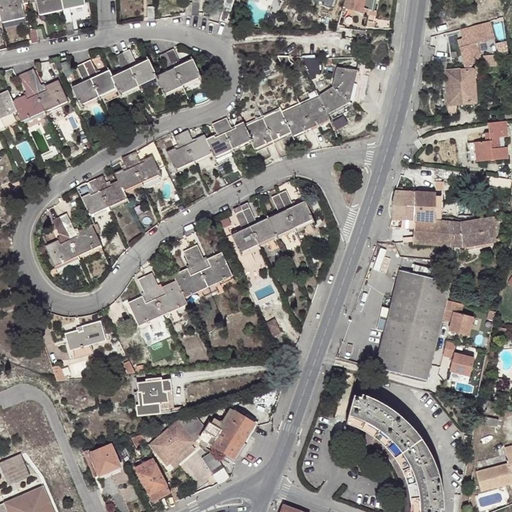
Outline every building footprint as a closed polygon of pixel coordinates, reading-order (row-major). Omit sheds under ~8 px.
[(0,0),(0,21),(1,25),(1,26),(25,21),(22,8),(21,1),(20,0),(0,0)] [(31,7),(29,0),(24,0),(21,1),(22,8),(31,7)] [(38,0),(39,5),(42,16),(66,12),(62,0),(38,0)] [(62,0),(66,12),(74,10),(88,8),(86,0),(62,0)] [(376,11),(378,0),(347,0),(347,1),(344,13),(348,14),(349,11),(370,16),(372,10),(376,11)] [(199,7),(191,6),(191,18),(197,17),(199,7)] [(146,7),(149,26),(156,23),(156,7),(146,7)] [(74,10),(66,12),(68,24),(76,22),(74,10)] [(225,10),(222,23),(228,26),(232,13),(225,10)] [(392,24),(393,16),(378,17),(379,25),(392,24)] [(76,22),(68,24),(71,36),(79,34),(76,22)] [(491,22),(463,30),(465,38),(466,46),(461,47),(465,68),(470,67),(474,62),(475,60),(480,60),(479,57),(478,52),(476,43),(494,40),(491,22)] [(35,31),(38,43),(45,41),(42,30),(35,31)] [(29,44),(38,43),(35,31),(27,32),(29,44)] [(173,49),(166,52),(182,85),(200,77),(192,59),(181,65),(173,49)] [(155,76),(148,60),(136,65),(129,50),(122,53),(137,86),(156,77),(155,76)] [(182,85),(166,52),(159,55),(166,71),(155,76),(156,77),(163,94),(182,85)] [(137,86),(122,53),(115,56),(122,71),(111,76),(116,89),(119,94),(137,86)] [(289,57),(278,57),(284,69),(293,65),(290,62),(289,57)] [(319,59),(310,59),(310,75),(320,75),(319,59)] [(111,76),(108,71),(97,76),(90,60),(83,63),(98,97),(116,89),(111,76)] [(80,105),(98,97),(83,63),(76,66),(83,82),(72,87),(80,105)] [(348,101),(351,102),(358,72),(357,72),(357,71),(337,68),(332,88),(348,101)] [(33,69),(26,72),(44,111),(67,101),(58,80),(42,87),(33,69)] [(448,105),(456,105),(477,103),(474,69),(446,71),(448,105)] [(12,101),(21,121),(44,111),(26,72),(19,75),(28,94),(12,101)] [(348,101),(332,88),(319,97),(327,114),(346,104),(348,101)] [(0,131),(21,121),(12,101),(7,91),(0,93),(0,131)] [(311,128),(329,120),(327,114),(319,97),(301,105),(311,128)] [(293,136),(311,128),(301,105),(282,114),(291,133),(293,136)] [(448,105),(449,116),(457,115),(456,105),(448,105)] [(281,111),(263,119),(273,141),(280,138),(279,134),(282,133),(284,136),(291,133),(282,114),(281,111)] [(245,127),(243,123),(234,127),(235,129),(232,130),(226,119),(220,122),(233,149),(251,141),(245,127)] [(273,141),(263,119),(245,127),(251,141),(255,150),(273,141)] [(492,122),(489,123),(489,133),(490,141),(487,141),(475,143),(477,162),(508,158),(506,147),(499,148),(498,137),(507,136),(505,121),(492,122)] [(233,149),(220,122),(213,125),(218,137),(215,138),(213,136),(205,140),(212,153),(214,158),(233,149)] [(180,134),(193,162),(212,153),(205,140),(203,135),(195,139),(196,141),(193,143),(187,131),(180,134)] [(175,170),(193,162),(180,134),(174,138),(178,147),(179,149),(176,151),(174,149),(167,152),(175,170)] [(128,156),(141,183),(160,174),(152,156),(143,160),(144,162),(141,164),(140,162),(135,152),(128,156)] [(114,173),(118,181),(123,191),(141,183),(128,156),(122,158),(123,160),(127,170),(124,172),(122,170),(114,173)] [(95,179),(108,207),(126,199),(123,191),(118,181),(110,184),(111,187),(108,188),(102,176),(95,179)] [(89,194),(82,198),(90,216),(108,207),(95,179),(89,183),(94,194),(90,196),(89,194)] [(506,185),(496,183),(493,201),(503,202),(506,185)] [(278,194),(296,231),(314,223),(308,209),(305,202),(304,201),(296,205),(293,207),(292,205),(285,191),(278,194)] [(395,192),(392,219),(415,220),(415,192),(395,192)] [(415,192),(415,220),(434,221),(434,217),(439,217),(440,197),(435,197),(435,193),(415,192)] [(268,218),(278,240),(296,231),(278,194),(272,197),(279,213),(268,218)] [(259,248),(278,240),(268,218),(260,222),(256,224),(255,222),(246,204),(240,207),(259,248)] [(240,256),(259,248),(240,207),(233,209),(242,228),(243,230),(239,232),(231,235),(240,256)] [(60,217),(78,256),(101,245),(91,224),(75,232),(66,214),(60,217)] [(55,266),(78,256),(60,217),(53,220),(60,236),(61,238),(58,240),(45,246),(55,266)] [(434,221),(415,220),(414,229),(413,244),(463,248),(464,247),(494,242),(496,242),(494,217),(461,222),(452,222),(434,221)] [(494,245),(494,242),(464,247),(465,251),(494,245)] [(190,249),(210,291),(234,280),(222,253),(204,261),(197,246),(190,249)] [(185,302),(210,291),(190,249),(184,252),(190,267),(173,275),(176,281),(185,302)] [(450,282),(401,271),(376,368),(426,380),(441,319),(446,299),(450,282)] [(152,274),(145,277),(162,315),(164,318),(188,307),(185,302),(176,281),(159,289),(152,274)] [(162,315),(145,277),(138,280),(145,295),(128,303),(140,329),(159,320),(157,318),(162,315)] [(456,302),(446,299),(441,319),(451,322),(449,331),(468,336),(473,317),(461,314),(453,312),(456,302)] [(463,303),(456,302),(453,312),(461,314),(463,303)] [(78,332),(77,331),(65,334),(72,359),(92,353),(90,345),(106,340),(100,321),(82,326),(83,331),(78,332)] [(275,321),(266,325),(269,333),(279,328),(275,321)] [(506,329),(498,327),(496,336),(504,337),(506,329)] [(279,328),(269,333),(272,338),(281,333),(279,328)] [(456,343),(447,340),(443,355),(453,358),(449,371),(469,376),(474,357),(454,353),(456,343)] [(54,371),(56,378),(64,377),(61,369),(54,371)] [(136,406),(137,416),(160,414),(159,404),(169,403),(168,392),(172,392),(170,380),(162,380),(162,377),(146,379),(146,382),(137,383),(138,393),(139,406),(136,406)] [(510,380),(497,379),(496,389),(509,389),(510,380)] [(160,414),(175,412),(172,392),(168,392),(169,403),(159,404),(160,414)] [(439,511),(440,503),(443,503),(443,496),(439,497),(437,486),(431,464),(434,462),(431,456),(428,457),(420,444),(412,432),(409,429),(412,426),(408,421),(405,424),(386,409),(377,404),(379,401),(372,398),(371,401),(354,395),(347,420),(360,425),(367,429),(373,432),(378,436),(390,446),(394,452),(402,464),(407,474),(411,487),(414,502),(414,511),(439,511)] [(178,420),(177,421),(196,442),(200,440),(200,444),(206,448),(209,444),(223,452),(232,457),(253,423),(230,409),(222,421),(215,417),(212,421),(210,420),(205,427),(195,415),(178,420)] [(498,420),(486,417),(484,424),(497,427),(498,420)] [(196,442),(177,421),(149,445),(167,467),(172,462),(190,447),(196,442)] [(256,424),(253,423),(232,457),(235,458),(256,424)] [(137,448),(146,444),(142,434),(132,439),(137,448)] [(84,452),(95,478),(102,475),(103,478),(122,470),(111,444),(92,452),(92,451),(90,451),(90,452),(90,453),(89,450),(84,452)] [(190,447),(172,462),(175,466),(194,451),(190,447)] [(21,456),(0,464),(0,467),(8,487),(30,478),(21,456)] [(214,479),(227,473),(220,458),(217,456),(209,462),(209,467),(214,479)] [(152,460),(135,468),(154,504),(157,502),(156,500),(169,493),(152,460)] [(511,472),(511,473),(509,463),(476,472),(481,491),(511,483),(511,472)] [(53,511),(43,487),(0,504),(0,511),(53,511)]
